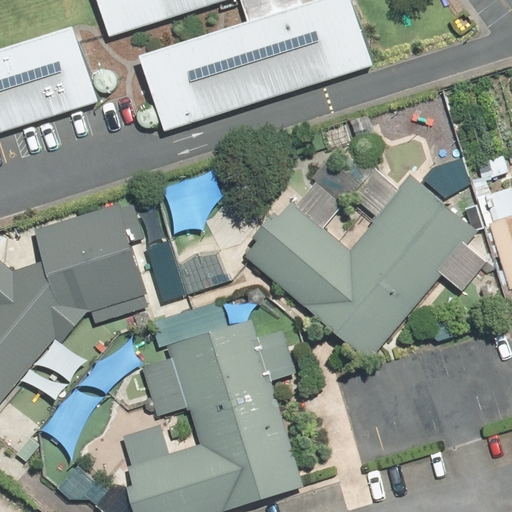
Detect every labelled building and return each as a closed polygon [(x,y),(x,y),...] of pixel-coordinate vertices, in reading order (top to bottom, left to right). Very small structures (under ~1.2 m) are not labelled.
[(101,0),(112,34),(224,0),(101,0)] [(351,0),(330,0),(147,60),(172,132),(373,66),(351,0)] [(70,28),(0,50),(0,131),(93,101),(70,28)] [(436,103),(402,115),(410,137),(417,135),(424,153),(451,143),(436,103)] [(503,154),(482,161),(489,181),(510,173),(503,154)] [(210,176),(163,191),(177,236),(208,226),(203,212),(220,207),(210,176)] [(290,211),(248,263),(376,367),(480,239),(412,184),(351,260),(290,211)] [(511,198),(509,189),(483,197),(492,223),(511,216),(511,198)] [(164,314),(131,214),(42,243),(45,265),(1,263),(0,264),(0,410),(63,342),(164,314)] [(511,218),(487,226),(505,291),(511,288),(511,218)] [(216,231),(152,250),(169,307),(233,289),(216,231)] [(260,511),(303,499),(250,329),(170,354),(201,451),(134,472),(146,511),(260,511)]
